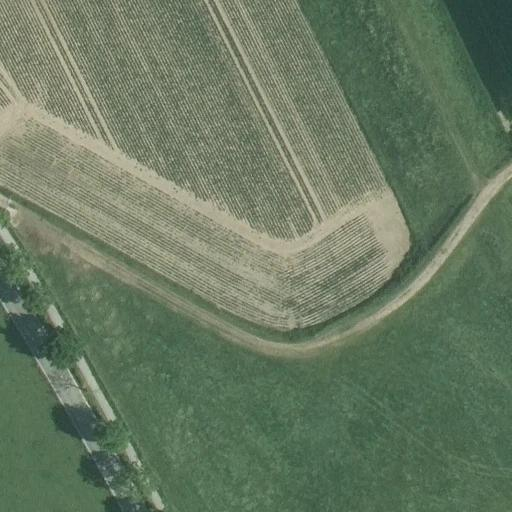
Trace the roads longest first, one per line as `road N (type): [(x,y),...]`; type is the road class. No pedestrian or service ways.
road 1 (track): [(0,201),(264,346),(289,350),(325,343),(418,286),(511,163)]
road 2 (tertiary): [(0,282),(133,511)]
